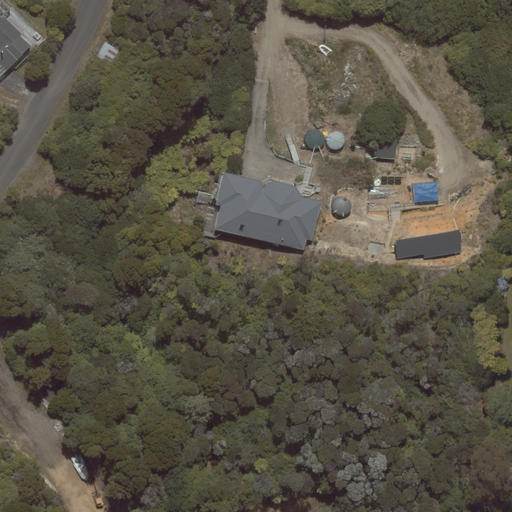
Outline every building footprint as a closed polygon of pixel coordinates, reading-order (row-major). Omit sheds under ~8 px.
[(22,34),(4,16),(12,9),(2,0),(0,0),(0,77),(23,55),(22,54),(31,45),(21,35),(22,34)] [(120,51),(105,41),(96,56),(111,65),(120,51)] [(379,137),(376,158),(395,160),(398,139),(379,137)] [(220,206),(215,229),(304,250),(306,239),(312,240),(322,201),(302,196),(296,186),(273,181),(264,186),(261,181),(222,172),(214,204),(220,206)] [(438,200),(436,182),(412,184),(414,202),(438,200)] [(460,230),(394,240),(397,259),(424,255),(424,258),(463,252),(460,230)]
